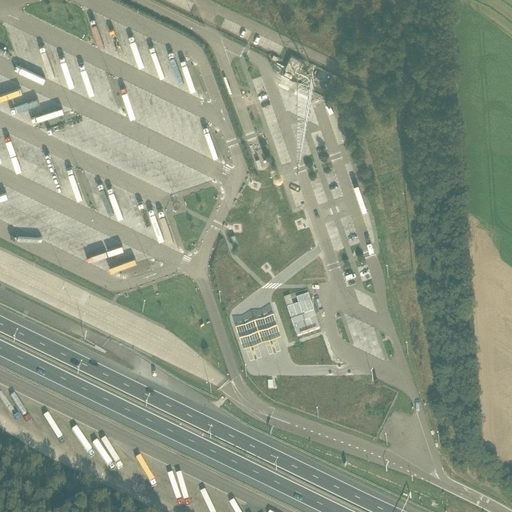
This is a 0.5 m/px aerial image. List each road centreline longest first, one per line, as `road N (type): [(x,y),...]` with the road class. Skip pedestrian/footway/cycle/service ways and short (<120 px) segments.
road 1 (motorway): [(387,511),(0,324)]
road 2 (motorway): [(0,348),(336,511)]
road 3 (unclassified): [(340,68),(197,0)]
